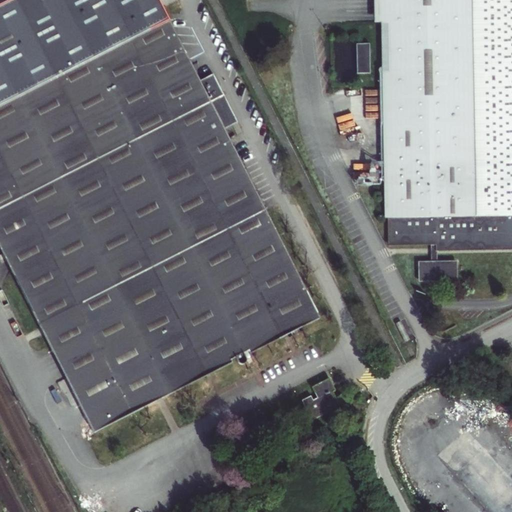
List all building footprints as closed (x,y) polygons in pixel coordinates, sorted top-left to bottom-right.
[(200,81),(183,48),(158,0),(9,0),(0,5),(0,249),(93,434),(235,362),(233,359),(238,356),(242,363),(243,363),(245,364),(246,363),(247,363),(248,362),(249,360),(249,359),(255,356),(253,353),(290,334),(291,337),(303,331),(301,328),(320,319),(224,129),(237,123),(213,74),(200,81)] [(511,0),(382,0),(385,182),(385,217),(390,217),(390,244),(431,243),(438,243),(438,249),(511,248),(511,242),(511,0)] [(371,73),(371,44),(357,44),(357,73),(371,73)] [(456,261),(438,261),(431,262),(419,262),(419,281),(456,281),(456,261)] [(403,320),(396,324),(404,342),(412,338),(403,320)] [(326,408),(333,405),(334,408),(347,412),(352,395),(346,393),(335,398),(332,391),(335,390),(328,378),(311,387),(317,398),(313,400),(311,396),(302,400),(312,420),(328,412),(326,408)]
